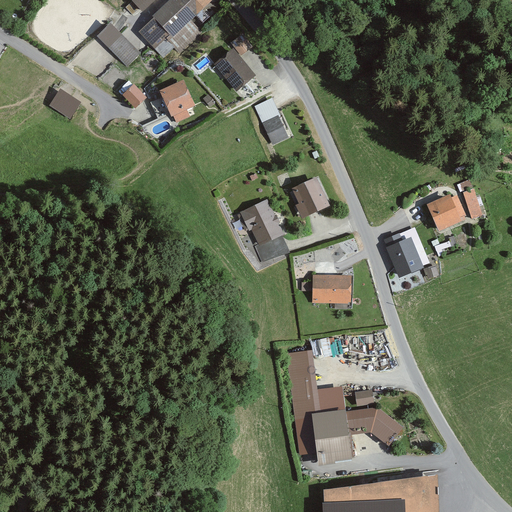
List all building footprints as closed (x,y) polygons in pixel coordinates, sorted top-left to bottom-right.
[(141,13),(155,0),(133,0),(131,2),(141,13)] [(214,1),(212,0),(169,0),(151,17),(153,20),(140,32),(156,50),(167,40),(181,55),(203,35),(191,22),(214,1)] [(107,50),(128,68),(141,55),(120,36),(107,50)] [(231,45),(241,57),(252,49),(241,36),(231,45)] [(255,77),(233,50),(214,65),(236,92),(255,77)] [(124,96),(133,85),(127,79),(117,90),(124,96)] [(193,108),(181,83),(159,93),(171,119),(174,118),(177,125),(189,119),(186,112),(193,108)] [(123,98),(136,111),(147,100),(134,87),(123,98)] [(81,104),(60,90),(49,107),(71,120),(81,104)] [(263,124),(273,146),(288,139),(278,117),(263,124)] [(296,207),(303,220),(329,207),(314,179),(290,191),(298,206),(296,207)] [(482,216),(472,191),(463,194),(473,219),(482,216)] [(449,201),(447,197),(425,207),(438,234),(460,224),(458,221),(465,218),(455,198),(449,201)] [(251,230),(259,248),(283,236),(267,202),(238,216),(246,232),(251,230)] [(429,266),(414,230),(384,242),(399,278),(429,266)] [(351,276),(312,276),(312,303),(351,302),(351,276)] [(349,436),(370,433),(389,447),(403,428),(379,408),(345,413),(344,410),(320,414),(310,350),(283,354),(298,455),(314,452),(317,467),(352,461),(349,436)] [(354,394),(357,408),(374,405),(372,391),(354,394)] [(408,511),(408,498),(323,501),(323,511),(408,511)]
